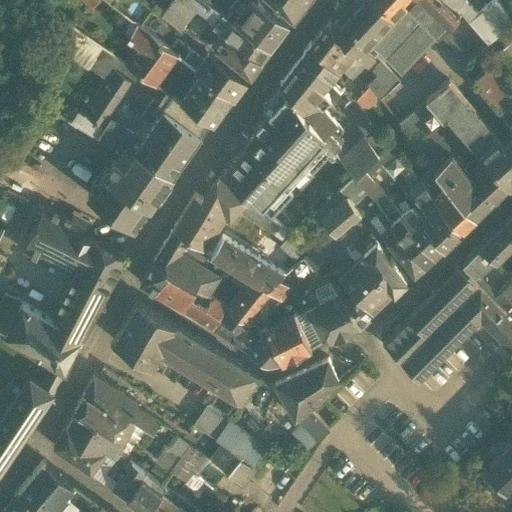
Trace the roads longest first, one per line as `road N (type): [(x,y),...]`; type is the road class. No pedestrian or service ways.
road 1 (residential): [(123,282),(278,370),(366,325),(511,191)]
road 2 (residential): [(321,0),(142,242),(123,282)]
road 3 (residential): [(123,282),(41,442)]
